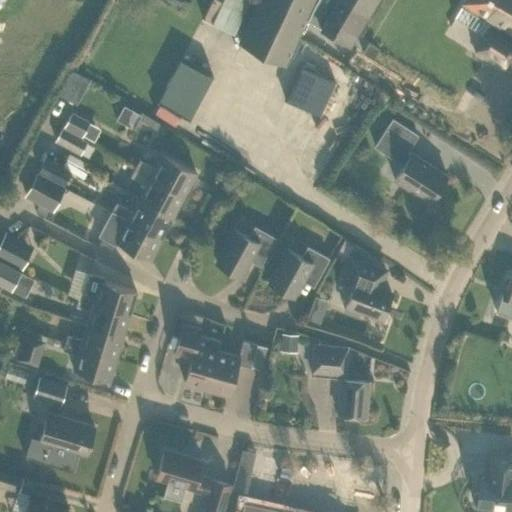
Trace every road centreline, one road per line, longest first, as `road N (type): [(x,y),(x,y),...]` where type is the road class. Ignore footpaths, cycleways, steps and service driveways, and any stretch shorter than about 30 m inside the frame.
road 1 (unclassified): [(413,453),(427,367),(452,294),(511,190)]
road 2 (residential): [(413,453),(250,432),(139,404)]
road 3 (residential): [(139,404),(170,290),(266,323)]
